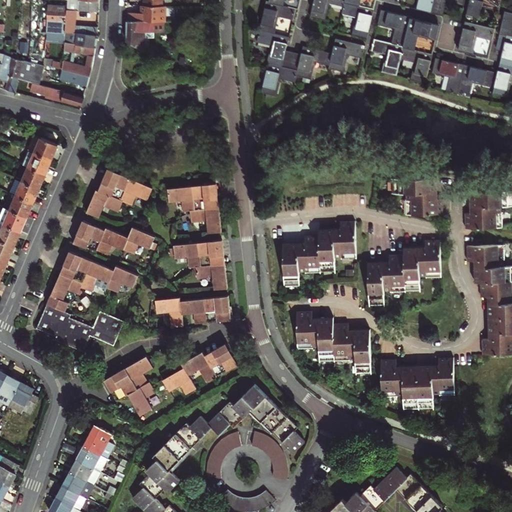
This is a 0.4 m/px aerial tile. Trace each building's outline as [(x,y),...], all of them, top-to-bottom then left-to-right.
[(67,0),(66,8),(76,9),(98,10),(98,0),(67,0)] [(271,0),(271,2),(298,8),(301,9),(303,0),(271,0)] [(347,0),(317,0),(313,17),(327,21),(331,3),(346,6),(347,2),(347,0)] [(347,0),(347,2),(376,9),(378,0),(347,0)] [(421,0),(419,9),(435,13),(437,0),(421,0)] [(437,0),(435,13),(445,15),(449,1),(467,5),(467,0),(437,0)] [(502,10),(504,0),(473,0),(468,21),(482,25),(487,7),(502,10)] [(298,8),(271,2),(269,1),(262,30),(274,33),(279,15),(296,19),(298,8)] [(346,6),(344,13),(359,17),(355,35),(370,39),(376,9),(347,2),(346,6)] [(511,5),(510,5),(502,34),(510,36),(511,36),(511,5)] [(66,8),(47,7),(45,31),(65,32),(65,30),(75,31),(96,34),(97,25),(75,23),(76,9),(66,8)] [(130,15),(130,22),(166,23),(168,23),(168,8),(143,8),(143,15),(130,15)] [(406,47),(413,18),(383,11),(380,25),(398,29),(395,44),(406,47)] [(442,25),(413,18),(406,47),(435,54),(442,25)] [(461,50),(490,57),(497,28),(482,25),(468,21),(461,50)] [(129,22),(129,44),(146,54),(147,38),(156,38),(157,33),(166,33),(166,23),(130,22),(129,22)] [(75,31),(65,30),(65,32),(62,62),(61,68),(89,75),(91,69),(96,34),(75,31)] [(275,45),(270,63),(284,67),(288,52),(291,38),(274,33),(262,30),(259,41),(275,45)] [(511,36),(510,36),(502,65),(511,67),(511,36)] [(351,54),(365,57),(368,46),(338,38),(335,54),(332,65),(331,68),(347,71),(351,54)] [(377,40),(374,50),(389,54),(385,72),(399,76),(403,59),(406,47),(395,44),(377,40)] [(332,65),(335,54),(306,47),(303,56),(296,54),(293,68),(300,70),(299,76),(312,79),(316,62),(332,65)] [(428,84),(435,54),(406,47),(403,59),(418,63),(414,81),(428,84)] [(284,67),(270,63),(264,93),(278,97),(282,79),(297,82),(299,76),(300,70),(293,68),(296,54),(288,52),(284,67)] [(0,74),(0,76),(8,78),(9,75),(18,77),(33,81),(44,85),(49,65),(38,62),(38,64),(5,55),(0,74)] [(53,59),(51,65),(61,68),(62,62),(53,59)] [(460,95),(468,66),(438,59),(435,73),(453,77),(449,92),(460,95)] [(511,67),(502,65),(495,94),(510,97),(511,87),(511,67)] [(475,83),(493,87),(496,72),(468,66),(460,95),(471,97),(475,83)] [(89,75),(61,68),(59,78),(86,85),(89,75)] [(5,89),(14,92),(18,77),(9,75),(8,78),(7,82),(5,89)] [(44,85),(33,81),(31,89),(52,94),(51,97),(80,104),(83,95),(44,85)] [(34,133),(28,148),(51,158),(54,151),(58,143),(34,133)] [(51,158),(28,148),(22,162),(28,165),(42,171),(45,172),(51,158)] [(45,172),(42,171),(28,165),(22,180),(39,187),(42,180),(45,172)] [(110,169),(100,192),(122,202),(132,179),(110,169)] [(9,191),(30,200),(33,201),(36,194),(39,187),(22,180),(15,177),(9,191)] [(440,200),(439,178),(395,180),(395,194),(408,193),(409,216),(446,215),(445,208),(445,200),(440,200)] [(149,201),(153,193),(154,189),(132,179),(122,202),(123,203),(133,207),(137,196),(149,201)] [(218,184),(194,187),(196,211),(221,209),(218,184)] [(184,212),(191,212),(196,211),(194,187),(169,189),(171,202),(183,202),(184,212)] [(9,191),(3,206),(27,216),(30,209),(33,201),(30,200),(9,191)] [(122,202),(100,192),(98,191),(89,213),(101,218),(106,207),(118,213),(123,203),(122,202)] [(468,229),(504,228),(503,208),(511,206),(511,191),(472,193),(472,201),(473,214),(468,214),(468,229)] [(27,216),(3,206),(0,213),(0,221),(17,229),(20,231),(24,223),(27,216)] [(223,233),(221,209),(196,211),(191,212),(192,224),(207,223),(208,235),(223,233)] [(20,231),(17,229),(0,221),(0,238),(14,245),(20,231)] [(97,254),(98,251),(107,231),(106,231),(85,222),(75,244),(97,254)] [(337,259),(358,258),(357,223),(342,223),(342,229),(334,229),(321,230),(321,236),(315,236),(306,236),(306,244),(284,244),(286,287),(301,287),(301,274),(337,272),(337,259)] [(114,245),(125,250),(130,239),(107,228),(106,231),(107,231),(98,251),(109,256),(114,245)] [(151,250),(155,241),(157,237),(135,229),(130,239),(125,250),(135,255),(140,245),(151,250)] [(14,245),(0,238),(0,255),(5,258),(8,259),(11,251),(14,245)] [(224,241),(200,243),(202,268),(227,265),(224,241)] [(422,278),(443,278),(442,241),(427,242),(427,248),(417,248),(406,249),(406,255),(397,255),(391,255),(391,262),(370,263),(371,307),(386,306),(386,293),(422,292),(422,278)] [(202,268),(200,243),(175,246),(177,259),(189,259),(190,269),(197,268),(202,268)] [(506,246),(470,247),(470,263),(476,263),(477,270),(477,283),(483,283),(483,298),(490,297),(490,309),(491,331),(491,340),(485,340),(486,355),(511,354),(511,267),(507,267),(506,246)] [(62,275),(84,284),(94,261),(72,252),(62,275)] [(8,259),(5,258),(0,255),(0,272),(2,273),(8,259)] [(108,291),(109,289),(116,271),(94,261),(84,284),(85,284),(83,288),(92,292),(96,285),(108,291)] [(215,291),(229,289),(227,265),(202,268),(197,268),(198,280),(213,279),(215,291)] [(134,288),(139,278),(139,276),(118,267),(116,271),(109,289),(118,294),(123,283),(134,288)] [(80,295),(83,289),(83,288),(85,284),(84,284),(62,275),(49,305),(66,313),(71,303),(66,301),(70,291),(80,295)] [(230,297),(206,299),(208,324),(232,321),(230,297)] [(185,326),(184,316),(182,302),(182,298),(157,301),(159,315),(170,314),(172,328),(185,326)] [(208,324),(206,299),(182,302),(184,316),(195,315),(196,325),(208,324)] [(66,313),(49,305),(38,329),(62,340),(71,318),(73,315),(66,313)] [(116,347),(126,323),(117,319),(102,313),(95,328),(91,337),(92,337),(116,347)] [(336,319),(335,319),(321,319),(314,319),(314,313),(298,314),(300,350),(321,350),(321,362),(357,361),(358,373),(373,373),(372,331),(358,331),(350,331),(350,325),(336,325),(336,319)] [(91,337),(95,328),(71,318),(62,340),(61,343),(85,353),(92,337),(91,337)] [(207,357),(219,378),(240,366),(228,345),(207,357)] [(208,384),(219,378),(207,357),(204,353),(183,365),(186,369),(190,376),(200,370),(208,384)] [(148,357),(127,369),(139,390),(149,385),(144,375),(155,369),(148,357)] [(456,396),(455,359),(440,359),(440,366),(433,366),(407,367),(398,367),(398,361),(383,362),(385,398),(406,397),(406,410),(436,409),(436,397),(456,396)] [(118,403),(130,395),(139,390),(127,369),(117,375),(106,382),(118,403)] [(198,390),(190,376),(186,369),(164,381),(171,393),(181,387),(187,396),(198,390)] [(0,397),(10,378),(0,372),(0,397)] [(0,403),(9,409),(22,385),(10,378),(0,397),(0,403)] [(157,394),(153,387),(151,383),(149,385),(139,390),(130,395),(142,417),(154,411),(147,399),(157,394)] [(35,392),(22,385),(9,409),(23,416),(24,413),(32,417),(40,400),(33,396),(35,392)] [(295,455),(306,443),(296,432),(299,429),(256,386),(235,407),(231,404),(209,425),(202,418),(191,429),(187,425),(155,457),(159,461),(148,472),(151,475),(141,486),(145,490),(134,500),(145,511),(175,511),(171,507),(167,510),(163,506),(157,500),(162,494),(167,490),(170,493),(181,482),(171,472),(182,461),(189,454),(197,446),(204,439),(214,430),(221,437),(232,426),(236,430),(244,422),(253,412),(260,419),(269,429),(277,437),(288,448),(295,455)] [(97,426),(86,448),(109,460),(116,447),(109,443),(113,435),(97,426)] [(276,474),(275,478),(289,482),(290,474),(290,468),(288,460),(284,452),(280,446),(273,440),(266,436),(258,433),(256,433),(254,447),(258,448),(264,451),(270,457),(273,461),(275,467),(276,474)] [(232,453),(240,448),(242,448),(239,435),(231,437),(226,440),(220,445),(215,451),(211,458),(208,466),(208,474),(209,482),(222,479),(222,472),(222,468),(226,459),(232,453)] [(77,451),(66,445),(63,451),(74,457),(77,451)] [(109,460),(86,448),(78,461),(102,474),(109,460)] [(0,456),(0,483),(11,489),(22,469),(0,456)] [(95,487),(102,474),(78,461),(71,474),(95,487)] [(124,462),(121,466),(130,471),(132,466),(124,462)] [(114,480),(123,485),(130,471),(121,466),(114,480)] [(377,511),(386,504),(398,492),(408,501),(414,507),(418,511),(441,511),(445,508),(412,476),(409,479),(398,468),(376,490),(372,487),(362,498),(358,494),(347,505),(344,502),(333,511),(377,511)] [(64,487),(87,499),(88,500),(95,487),(71,474),(64,487)] [(0,500),(4,502),(11,489),(0,483),(0,500)] [(64,487),(57,500),(79,511),(80,511),(87,499),(64,487)] [(112,489),(109,494),(117,499),(120,493),(112,489)] [(229,491),(218,501),(220,503),(224,507),(231,511),(234,511),(263,511),(264,511),(271,508),(277,503),(267,493),(262,497),(259,499),(254,500),(248,501),(244,500),(237,498),(234,496),(229,491)] [(117,499),(109,494),(106,500),(115,505),(117,499)] [(79,511),(57,500),(50,511),(79,511)]
